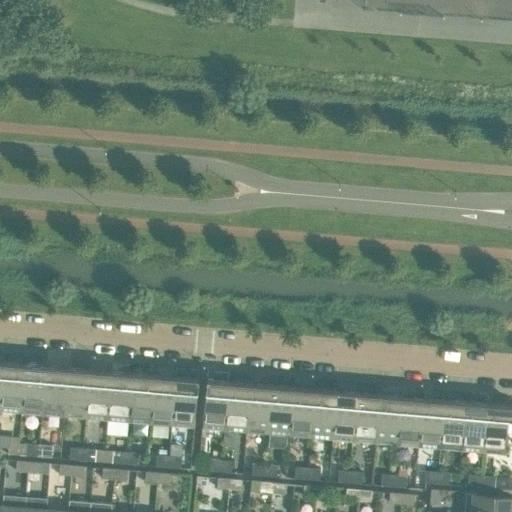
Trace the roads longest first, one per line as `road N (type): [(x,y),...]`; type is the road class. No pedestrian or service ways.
road 1 (residential): [(0,327),(511,369)]
road 2 (tertiary): [(314,195),(205,165),(0,148)]
road 3 (tertiary): [(0,191),(207,209),(314,195)]
road 4 (tertiary): [(511,211),(314,195)]
